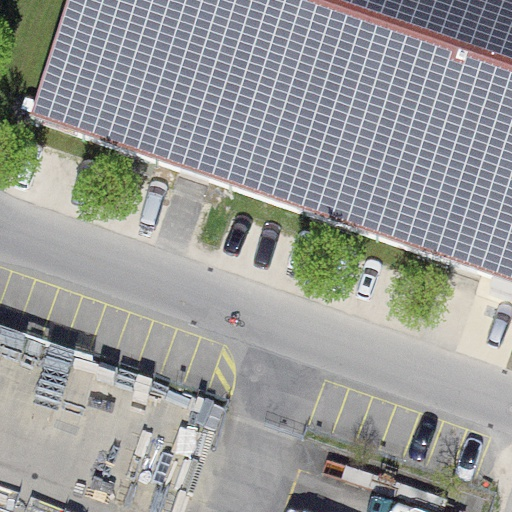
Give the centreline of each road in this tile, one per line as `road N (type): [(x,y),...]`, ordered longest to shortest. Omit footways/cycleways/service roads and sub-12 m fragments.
road 1 (residential): [(0,215),(511,393)]
road 2 (unknown): [(306,322),(247,511)]
